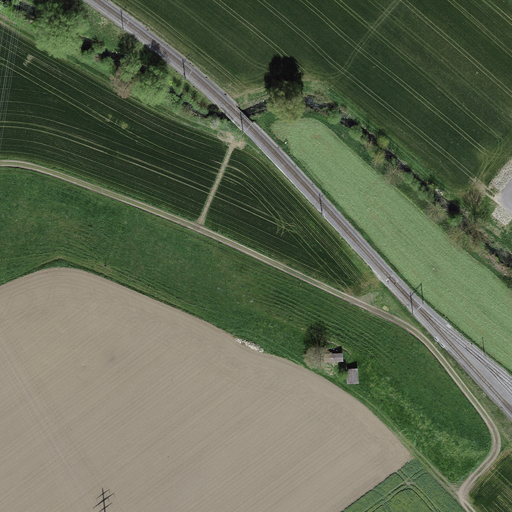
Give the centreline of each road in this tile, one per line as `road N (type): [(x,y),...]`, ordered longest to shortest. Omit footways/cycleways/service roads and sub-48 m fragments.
road 1 (track): [(0,163),(57,173),(166,215),(412,329),(495,432),(496,452),(463,488),(472,511)]
road 2 (track): [(462,501),(354,395)]
